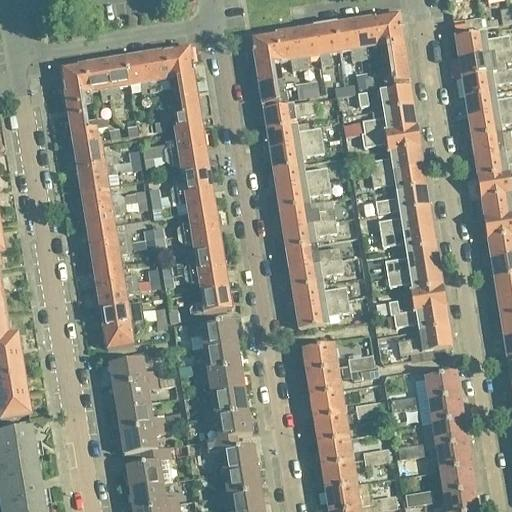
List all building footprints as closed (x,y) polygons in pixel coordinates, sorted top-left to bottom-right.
[(502,27),(511,25),(508,11),(500,12),(502,27)] [(403,46),(401,31),(401,29),(399,16),(373,20),(373,21),(378,49),(386,47),(386,49),(403,46)] [(378,49),(373,21),(353,24),(360,63),(369,61),(368,50),(378,49)] [(480,21),(464,24),(466,33),(481,31),(480,21)] [(353,24),(334,27),(339,55),(349,54),(350,64),(360,63),(353,24)] [(466,33),(464,24),(453,25),(455,35),(466,33)] [(339,55),(334,27),(334,26),(315,29),(321,69),(330,68),(328,57),(339,55)] [(310,71),(308,60),(319,58),(321,69),(315,29),(314,30),(314,31),(296,33),(302,72),(310,71)] [(302,72),(296,33),(276,37),(280,65),(290,63),(291,74),(302,72)] [(511,52),(509,38),(485,42),(484,34),(455,39),(459,60),(511,52)] [(280,65),(276,37),(276,35),(250,40),(252,53),(253,53),(256,70),(272,67),(272,66),(280,65)] [(409,85),(403,46),(386,49),(388,64),(381,66),(382,73),(381,73),(384,89),(409,85)] [(193,73),(190,49),(164,54),(169,82),(171,93),(179,91),(195,89),(193,73)] [(506,73),(505,66),(511,64),(511,58),(511,52),(459,60),(462,80),(491,75),(506,73)] [(169,82),(164,54),(144,58),(150,96),(161,94),(159,83),(169,82)] [(150,96),(144,58),(125,61),(129,88),(141,86),(143,97),(150,96)] [(129,88),(125,61),(106,64),(112,102),(120,101),(118,90),(129,88)] [(112,102),(106,64),(86,67),(90,94),(99,93),(101,104),(112,102)] [(90,94),(86,67),(86,66),(60,70),(64,94),(65,94),(67,107),(65,107),(66,110),(67,110),(83,107),(92,105),(90,94)] [(276,91),(275,83),(272,67),(256,70),(262,108),(287,104),(284,89),(276,91)] [(493,88),(511,85),(511,71),(506,73),(491,75),(462,80),(465,100),(494,95),(493,88)] [(371,76),(363,78),(366,91),(373,90),(371,76)] [(358,93),(366,91),(363,78),(356,79),(358,93)] [(314,85),(307,86),(310,101),(316,100),(314,85)] [(307,86),(300,88),(302,102),(310,101),(307,86)] [(356,87),(346,88),(347,99),(357,97),(357,93),(356,87)] [(295,103),(302,102),(300,88),(293,89),(295,103)] [(337,101),(347,99),(346,88),(335,90),(337,101)] [(201,127),(195,89),(179,91),(182,108),(183,116),(183,117),(176,118),(178,130),(175,131),(176,135),(176,138),(202,134),(203,134),(203,131),(202,127),(201,127)] [(413,110),(410,89),(377,94),(378,101),(381,100),(384,114),(413,110)] [(511,113),(511,100),(495,103),(494,95),(465,100),(468,120),(511,113)] [(368,109),(366,96),(357,97),(359,110),(368,109)] [(295,120),(317,117),(315,104),(264,112),(267,133),(297,128),(295,120)] [(98,143),(96,131),(87,133),(86,123),(83,107),(67,110),(73,147),(73,151),(74,154),(75,155),(102,151),(101,146),(101,143),(98,143)] [(183,116),(182,108),(171,109),(173,119),(176,118),(183,117),(183,116)] [(173,119),(171,109),(161,111),(162,120),(163,120),(173,119)] [(416,128),(413,110),(384,114),(385,122),(348,128),(350,141),(362,139),(417,130),(417,128),(416,128)] [(499,128),(511,126),(511,113),(468,120),(471,140),(501,136),(499,128)] [(96,121),(98,131),(108,129),(107,120),(96,121)] [(96,131),(98,131),(96,121),(86,123),(87,133),(96,131)] [(163,134),(162,124),(152,125),(154,135),(163,134)] [(146,126),(136,128),(138,138),(147,137),(146,126)] [(128,140),(138,138),(136,128),(126,130),(128,140)] [(322,144),(320,132),(298,136),(297,128),(267,133),(270,153),(322,144)] [(420,150),(417,130),(362,139),(364,151),(386,147),(388,155),(390,155),(420,150)] [(121,141),(119,131),(110,132),(112,142),(121,141)] [(205,154),(202,134),(176,138),(178,147),(167,148),(164,154),(165,161),(205,154)] [(511,154),(511,140),(502,142),(501,136),(471,140),(475,160),(511,154)] [(302,160),(324,157),(322,144),(270,153),(273,173),(303,168),(302,160)] [(423,170),(420,150),(390,155),(391,162),(369,166),(371,178),(423,170)] [(78,175),(119,168),(118,160),(112,156),(103,158),(102,151),(75,155),(78,175)] [(142,153),(144,163),(153,161),(151,152),(142,153)] [(129,156),(131,166),(140,165),(138,154),(129,155),(129,156)] [(208,174),(205,154),(165,161),(165,164),(170,168),(181,166),(183,178),(208,174)] [(511,154),(475,160),(478,180),(510,175),(509,174),(507,175),(506,168),(511,167),(511,154)] [(154,171),(153,161),(144,163),(145,172),(154,171)] [(141,173),(140,165),(131,166),(132,174),(141,173)] [(108,190),(106,178),(116,177),(119,172),(119,168),(78,175),(81,194),(108,190)] [(328,184),(326,171),(304,175),(303,168),(273,173),(277,193),(328,184)] [(426,190),(423,170),(371,178),(373,190),(395,187),(397,194),(426,190)] [(211,192),(208,174),(183,178),(184,186),(174,188),(170,193),(171,199),(211,192)] [(481,200),(510,196),(511,195),(511,182),(511,183),(510,175),(478,180),(477,180),(480,200),(481,200)] [(308,200),(330,196),(328,184),(277,193),(280,212),(309,208),(308,200)] [(84,214),(125,207),(138,205),(146,204),(144,194),(136,195),(126,197),(124,201),(119,197),(109,198),(108,190),(81,194),(84,214)] [(429,210),(426,190),(397,194),(398,202),(375,206),(377,218),(400,214),(429,210)] [(159,201),(158,192),(149,193),(150,203),(159,201)] [(177,208),(187,207),(189,217),(215,213),(211,192),(171,199),(172,205),(177,208)] [(511,202),(511,203),(510,196),(481,200),(484,221),(511,216),(511,202)] [(150,203),(152,212),(161,211),(159,201),(150,203)] [(148,213),(146,204),(138,205),(139,214),(148,213)] [(354,205),(355,218),(370,217),(370,204),(354,205)] [(114,229),(113,219),(122,217),(126,212),(125,207),(84,214),(87,233),(114,229)] [(335,224),(333,211),(310,215),(309,208),(280,212),(283,232),(335,224)] [(433,230),(429,210),(400,214),(401,222),(378,225),(380,238),(433,230)] [(218,233),(215,213),(189,217),(190,226),(181,227),(177,233),(178,239),(218,233)] [(511,216),(484,221),(483,221),(487,241),(488,240),(511,236),(511,216)] [(314,240),(337,236),(335,224),(283,232),(286,252),(316,247),(314,240)] [(130,240),(125,236),(116,238),(114,229),(87,233),(91,253),(131,246),(130,240)] [(436,250),(433,230),(380,238),(382,250),(405,247),(406,255),(436,250)] [(164,241),(162,231),(153,233),(155,242),(164,241)] [(155,242),(153,233),(153,232),(144,233),(146,244),(155,242)] [(221,252),(218,233),(178,239),(178,244),(184,248),(194,246),(195,257),(221,252)] [(511,257),(511,236),(488,240),(491,260),(511,257)] [(165,250),(164,241),(155,242),(156,251),(165,250)] [(155,242),(146,244),(131,246),(91,253),(94,272),(120,268),(119,258),(128,257),(132,252),(132,254),(147,251),(148,253),(156,251),(155,242)] [(341,264),(339,251),(317,254),(316,247),(286,252),(290,272),(341,264)] [(439,270),(436,250),(406,255),(407,261),(385,265),(387,278),(439,270)] [(225,272),(221,252),(195,257),(197,265),(186,267),(183,272),(184,279),(225,272)] [(511,277),(511,257),(491,260),(494,280),(511,277)] [(321,279),(343,276),(341,264),(290,272),(293,292),(322,287),(321,279)] [(136,279),(132,276),(122,277),(120,268),(94,272),(97,292),(137,285),(136,279)] [(161,272),(163,281),(172,280),(171,270),(161,272)] [(442,289),(439,270),(387,278),(389,290),(411,286),(412,293),(410,294),(410,295),(443,290),(443,288),(442,289)] [(149,273),(150,283),(159,282),(157,272),(149,273)] [(228,291),(225,272),(184,279),(185,283),(190,287),(200,285),(201,296),(228,291)] [(511,277),(494,280),(497,300),(511,298),(511,277)] [(174,289),(172,280),(163,281),(164,291),(174,289)] [(160,291),(159,282),(150,283),(152,292),(160,291)] [(126,307),(125,298),(134,296),(138,291),(137,285),(97,292),(100,312),(126,307)] [(348,303),(346,290),(323,294),(322,287),(293,292),(296,312),(348,303)] [(445,305),(443,290),(410,295),(413,309),(411,309),(412,314),(410,314),(408,303),(376,308),(378,319),(390,317),(390,318),(446,310),(445,305)] [(230,305),(228,291),(201,296),(203,305),(193,307),(189,313),(190,318),(231,311),(230,305)] [(511,298),(497,300),(497,301),(501,321),(511,318),(511,298)] [(327,319),(350,315),(348,303),(296,312),(300,332),(329,327),(327,319)] [(103,331),(144,325),(141,305),(126,307),(100,312),(103,331)] [(446,311),(446,310),(390,318),(391,321),(394,320),(395,331),(418,327),(419,334),(449,330),(446,311)] [(155,314),(157,323),(165,321),(164,312),(155,314)] [(178,324),(176,314),(168,315),(170,325),(178,324)] [(0,337),(12,336),(10,324),(7,324),(6,316),(0,317),(0,337)] [(511,339),(511,318),(501,321),(504,341),(511,339)] [(167,330),(165,321),(157,323),(158,332),(167,330)] [(237,346),(233,323),(188,330),(190,340),(201,338),(204,351),(237,346)] [(133,347),(131,337),(141,336),(145,330),(144,325),(103,331),(106,351),(133,347)] [(452,350),(449,330),(419,334),(421,342),(398,346),(400,359),(452,350)] [(0,358),(21,355),(18,335),(12,336),(0,337),(0,358)] [(241,369),(237,346),(204,351),(206,366),(178,370),(180,378),(195,376),(241,369)] [(338,371),(334,347),(303,352),(306,376),(338,371)] [(21,355),(0,358),(0,378),(24,375),(21,355)] [(349,363),(350,369),(373,365),(372,359),(349,363)] [(145,376),(142,361),(109,367),(113,390),(158,382),(156,374),(145,376)] [(374,371),(373,365),(350,369),(351,374),(352,374),(374,371)] [(244,391),(241,369),(195,376),(197,385),(209,383),(211,396),(244,391)] [(374,371),(352,374),(353,384),(378,380),(376,370),(374,371)] [(342,394),(338,371),(306,376),(310,399),(342,394)] [(460,399),(456,374),(424,380),(428,404),(460,399)] [(0,399),(27,395),(24,375),(0,378),(0,399)] [(150,407),(148,393),(159,391),(158,382),(113,390),(117,412),(150,407)] [(350,405),(363,404),(362,386),(349,387),(350,405)] [(248,413),(244,391),(211,396),(213,411),(201,413),(203,421),(248,413)] [(345,418),(342,394),(310,399),(314,423),(345,418)] [(0,413),(1,421),(31,416),(27,395),(0,399),(0,413)] [(464,422),(460,399),(428,404),(432,427),(464,422)] [(391,404),(391,410),(417,406),(416,400),(391,404)] [(356,410),(357,416),(381,412),(380,406),(356,410)] [(417,411),(417,406),(391,410),(392,415),(417,411)] [(152,421),(150,407),(117,412),(120,435),(165,427),(164,419),(152,421)] [(382,418),(381,412),(357,416),(358,421),(382,418)] [(252,437),(248,413),(203,421),(204,430),(216,428),(218,442),(236,439),(252,437)] [(349,441),(345,418),(314,423),(318,446),(349,441)] [(464,422),(432,427),(421,429),(424,447),(425,453),(468,446),(464,422)] [(157,452),(155,438),(167,436),(165,427),(120,435),(124,458),(140,455),(157,452)] [(45,511),(36,453),(32,429),(0,433),(0,499),(2,511),(45,511)] [(257,471),(253,448),(238,450),(236,439),(218,442),(206,444),(208,456),(220,454),(224,476),(257,471)] [(353,465),(349,441),(318,446),(322,470),(353,465)] [(468,446),(425,453),(425,458),(428,476),(440,474),(471,469),(468,446)] [(163,487),(159,464),(171,462),(169,450),(157,452),(140,455),(142,466),(126,469),(130,492),(163,487)] [(364,457),(365,463),(389,459),(388,453),(364,457)] [(425,458),(425,453),(399,457),(400,462),(425,458)] [(389,465),(389,459),(365,463),(366,469),(389,465)] [(357,488),(353,465),(322,470),(325,493),(357,488)] [(475,492),(471,469),(440,474),(444,498),(475,492)] [(260,493),(257,471),(224,476),(226,490),(214,492),(216,501),(260,493)] [(325,493),(328,511),(358,511),(372,510),(371,504),(369,486),(357,488),(325,493)] [(165,500),(163,487),(130,492),(133,511),(144,511),(178,507),(177,498),(165,500)] [(478,511),(475,492),(444,498),(446,511),(478,511)] [(263,511),(260,493),(216,501),(217,510),(229,508),(229,511),(263,511)] [(432,500),(431,494),(406,498),(407,504),(432,500)] [(371,504),(372,510),(396,506),(395,500),(371,504)] [(433,505),(432,500),(407,504),(408,509),(433,505)]
